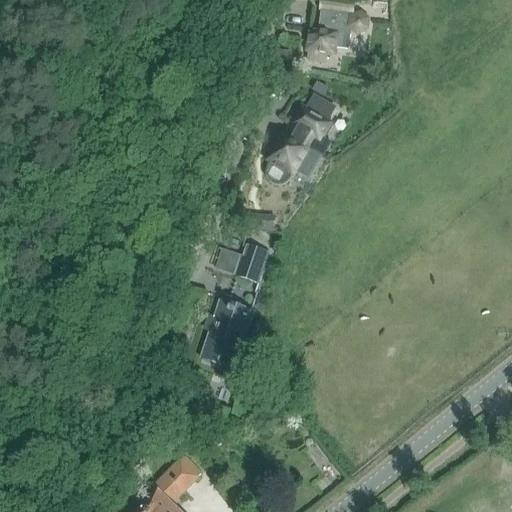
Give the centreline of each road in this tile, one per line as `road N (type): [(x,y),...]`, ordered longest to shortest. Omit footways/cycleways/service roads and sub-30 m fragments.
road 1 (residential): [(88,511),(217,215),(277,0)]
road 2 (tertiary): [(338,511),(511,369)]
